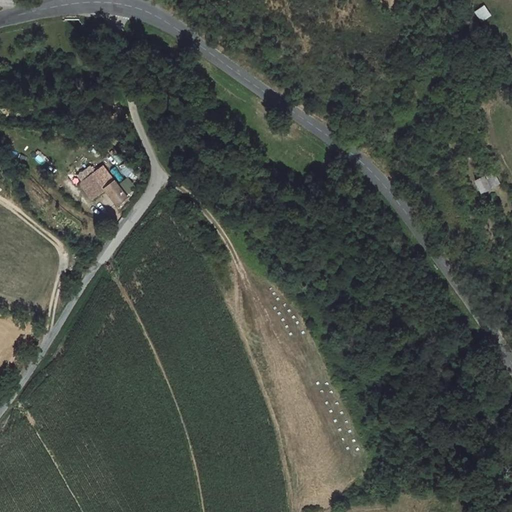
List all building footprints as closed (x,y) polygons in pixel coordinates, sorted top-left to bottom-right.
[(484,6),(475,12),(481,22),(491,16),(484,6)] [(77,176),(82,183),(96,172),(90,166),(77,176)] [(105,189),(117,205),(127,197),(103,166),(96,172),(82,183),(80,184),(92,199),(105,189)] [(497,184),(492,174),(487,176),(492,186),(497,184)] [(485,176),(475,180),(481,192),(491,187),(485,176)]
